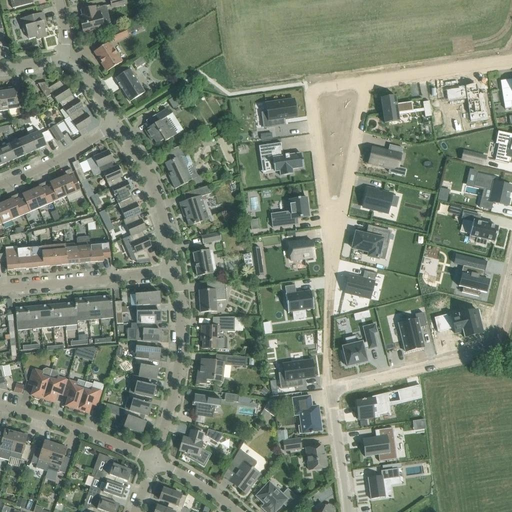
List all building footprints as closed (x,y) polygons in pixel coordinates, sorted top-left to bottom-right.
[(9,0),(12,9),(29,4),(27,0),(9,0)] [(79,18),(81,25),(80,28),(80,31),(83,32),(83,34),(103,29),(102,25),(110,23),(106,5),(94,9),(93,7),(82,10),(84,17),(79,18)] [(46,37),(44,27),(46,27),(43,13),(20,19),(23,28),(25,27),(28,39),(36,37),(37,39),(46,37)] [(114,42),(128,36),(125,28),(111,34),(114,42)] [(109,42),(94,52),(107,72),(122,62),(109,42)] [(122,89),(130,102),(144,93),(130,69),(115,78),(118,84),(121,89),(122,89)] [(51,95),(57,104),(71,95),(65,85),(63,87),(60,82),(60,81),(48,88),(45,83),(37,84),(46,98),(51,95)] [(458,89),(446,91),(448,102),(466,99),(470,123),(488,120),(484,93),(471,95),(470,90),(469,90),(469,88),(469,85),(457,87),(458,89)] [(12,88),(5,89),(8,110),(20,109),(20,111),(26,110),(24,94),(23,94),(24,98),(19,99),(17,90),(12,91),(12,88)] [(502,88),(501,88),(504,103),(505,109),(511,108),(511,102),(511,100),(511,99),(511,89),(503,91),(502,88)] [(0,111),(8,110),(5,89),(0,89),(0,111)] [(60,103),(69,117),(83,108),(77,99),(75,100),(71,95),(57,104),(60,103)] [(395,96),(380,98),(384,124),(399,122),(398,113),(413,111),(411,102),(396,104),(395,96)] [(267,112),(261,113),(264,129),(285,125),(282,125),(282,120),(284,120),(284,119),(296,117),(294,100),(265,104),(267,112)] [(429,101),(423,103),(425,117),(431,116),(429,101)] [(83,108),(69,117),(78,132),(92,123),(86,113),(84,115),(81,110),(83,108)] [(170,115),(167,109),(156,116),(155,115),(149,119),(149,120),(150,119),(152,123),(154,122),(155,124),(152,126),(152,125),(149,127),(150,127),(145,131),(147,134),(151,141),(154,139),(157,144),(163,140),(165,142),(176,135),(166,118),(170,115)] [(56,125),(50,129),(58,142),(64,138),(56,125)] [(35,151),(46,146),(40,132),(34,134),(31,128),(26,130),(29,136),(35,151)] [(498,144),(495,160),(508,163),(510,157),(511,158),(511,134),(498,132),(495,143),(498,144)] [(29,136),(19,141),(25,155),(35,151),(29,136)] [(14,160),(25,155),(19,141),(8,145),(14,160)] [(281,143),(258,146),(259,153),(260,153),(261,160),(264,159),(272,158),(273,163),(272,164),(272,166),(274,166),(275,172),(278,171),(278,172),(279,172),(279,173),(280,176),(283,176),(289,175),(293,174),(292,171),(292,170),(298,169),(303,168),(302,164),(302,162),(302,161),(302,160),(301,157),(300,154),(296,154),(289,155),(288,154),(288,155),(285,156),(285,155),(284,155),(284,156),(283,156),(282,156),(280,144),(281,144),(281,143)] [(188,153),(184,144),(166,152),(170,161),(165,163),(169,173),(168,174),(175,189),(187,183),(187,182),(192,180),(186,168),(191,166),(192,164),(187,154),(188,153)] [(8,145),(0,148),(0,155),(4,164),(14,160),(8,145)] [(372,148),(368,165),(389,170),(390,166),(398,168),(398,167),(403,148),(389,145),(388,152),(372,148)] [(108,151),(93,157),(93,158),(87,161),(94,177),(100,174),(118,166),(113,168),(110,161),(112,160),(108,151)] [(472,154),(470,161),(484,165),(485,157),(472,154)] [(73,167),(80,183),(86,180),(79,165),(73,167)] [(122,176),(118,166),(100,174),(103,173),(109,189),(127,181),(122,183),(120,177),(122,176)] [(67,176),(59,179),(66,197),(80,191),(71,169),(65,172),(67,176)] [(476,173),(474,185),(492,189),(490,202),(507,206),(511,186),(495,183),(496,178),(476,173)] [(52,203),(66,197),(59,179),(50,183),(49,181),(44,183),(52,203)] [(90,189),(86,180),(80,183),(85,192),(90,189)] [(111,188),(118,204),(131,198),(129,192),(131,191),(127,181),(109,189),(111,188)] [(38,209),(52,203),(44,183),(39,185),(39,187),(31,191),(38,209)] [(184,217),(185,217),(189,226),(208,220),(201,197),(211,194),(208,186),(184,194),(186,201),(179,204),(184,217)] [(449,190),(440,188),(437,200),(447,202),(449,190)] [(367,189),(363,208),(388,214),(389,207),(392,196),(392,195),(382,192),(382,194),(378,193),(378,191),(367,189)] [(22,193),(16,195),(25,214),(38,209),(31,191),(23,195),(22,193)] [(11,220),(25,214),(16,195),(11,197),(12,199),(3,203),(11,220)] [(134,204),(131,198),(118,204),(125,219),(123,220),(141,213),(136,203),(134,204)] [(290,212),(270,214),(272,228),(298,225),(298,224),(297,219),(309,217),(307,198),(289,200),(290,212)] [(0,225),(11,220),(3,203),(0,204),(0,225)] [(464,212),(462,219),(472,222),(469,236),(477,238),(476,243),(485,245),(486,241),(494,242),(498,228),(478,223),(480,216),(464,212)] [(129,237),(146,230),(141,220),(139,220),(137,215),(141,213),(123,220),(130,236),(129,237)] [(257,220),(250,221),(251,230),(258,229),(257,220)] [(356,233),(352,249),(362,251),(369,253),(368,257),(379,259),(379,257),(378,256),(381,243),(387,244),(390,233),(373,229),(371,236),(366,235),(356,233)] [(146,230),(129,237),(136,253),(133,254),(136,261),(136,260),(149,259),(145,249),(151,247),(147,236),(144,237),(142,232),(146,230)] [(201,237),(202,244),(221,240),(219,233),(201,237)] [(91,263),(89,243),(88,236),(76,237),(77,244),(79,264),(91,263)] [(303,241),(288,243),(290,261),(314,258),(312,241),(304,242),(303,241)] [(108,244),(102,245),(101,242),(89,243),(91,263),(103,262),(103,258),(110,258),(108,244)] [(77,244),(65,245),(67,265),(79,264),(77,244)] [(65,245),(53,246),(55,266),(67,265),(65,245)] [(43,268),(55,266),(53,246),(41,247),(43,268)] [(31,269),(43,268),(41,247),(29,248),(31,269)] [(259,247),(251,248),(254,267),(262,266),(259,247)] [(19,270),(31,269),(29,248),(17,250),(19,270)] [(17,250),(5,251),(7,271),(19,270),(17,250)] [(208,250),(193,253),(197,277),(213,274),(212,272),(214,271),(215,269),(214,265),(212,264),(211,264),(208,250)] [(457,255),(454,264),(470,268),(468,276),(463,275),(460,288),(465,289),(464,294),(476,297),(478,292),(485,294),(488,281),(481,279),(483,271),(480,270),(482,261),(457,255)] [(348,276),(344,293),(370,299),(376,274),(364,271),(362,279),(348,276)] [(207,290),(199,291),(200,313),(216,312),(216,301),(226,300),(224,280),(206,282),(207,290)] [(294,285),(285,287),(286,294),(285,294),(288,313),(289,313),(313,309),(313,310),(314,310),(311,291),(310,291),(296,293),(294,285)] [(135,295),(136,306),(142,306),(152,305),(160,305),(159,293),(135,295)] [(101,320),(113,318),(111,296),(99,298),(101,320)] [(99,298),(86,299),(88,321),(101,320),(99,298)] [(74,300),(75,303),(77,325),(77,322),(88,321),(86,299),(74,300)] [(65,327),(77,325),(75,303),(63,304),(65,327)] [(63,304),(51,305),(53,328),(65,327),(63,304)] [(41,329),(53,328),(51,305),(39,307),(41,329)] [(137,312),(137,324),(143,324),(149,324),(160,324),(160,312),(152,312),(152,305),(142,306),(136,306),(137,312)] [(39,307),(27,308),(29,330),(41,329),(39,307)] [(17,331),(29,330),(27,308),(15,309),(17,331)] [(415,319),(398,323),(405,352),(423,348),(418,328),(426,326),(422,313),(414,315),(415,319)] [(223,336),(223,332),(234,332),(234,317),(212,318),(212,327),(201,326),(201,336),(203,336),(202,349),(208,349),(210,352),(213,349),(218,350),(229,350),(227,350),(227,339),(224,336),(223,336)] [(137,341),(142,341),(142,342),(154,342),(160,343),(160,331),(149,330),(149,324),(143,324),(137,324),(131,324),(131,329),(135,329),(134,341),(137,341)] [(343,351),(340,352),(343,364),(346,364),(347,367),(366,362),(363,349),(368,348),(368,349),(376,347),(373,334),(377,333),(375,325),(363,328),(367,342),(362,343),(357,344),(355,337),(345,339),(347,346),(342,348),(343,351)] [(135,359),(141,359),(147,360),(158,361),(160,349),(154,349),(154,342),(142,342),(142,341),(137,341),(135,359)] [(216,355),(216,361),(224,362),(224,363),(232,363),(232,366),(245,367),(246,358),(216,355)] [(140,365),(138,377),(144,378),(156,380),(158,368),(146,366),(147,360),(141,359),(135,359),(134,364),(140,365)] [(198,366),(196,384),(205,385),(206,381),(222,383),(224,363),(224,362),(216,361),(215,361),(201,359),(200,366),(198,366)] [(284,373),(278,374),(281,389),(303,386),(300,386),(300,381),(302,381),(302,379),(314,378),(312,360),(283,365),(284,373)] [(40,399),(42,400),(48,379),(51,370),(46,368),(43,370),(42,372),(33,370),(28,383),(34,385),(31,396),(33,397),(34,399),(38,400),(40,399)] [(51,370),(48,379),(42,400),(45,400),(45,403),(49,404),(51,402),(54,403),(57,392),(63,394),(67,380),(58,377),(58,375),(56,371),(51,370)] [(143,384),(144,378),(138,377),(132,376),(129,393),(134,394),(141,396),(152,399),(155,387),(143,384)] [(74,410),(77,410),(83,390),(85,382),(78,380),(77,383),(67,380),(63,394),(69,396),(65,407),(68,407),(68,410),(73,411),(74,410)] [(85,382),(83,390),(77,410),(79,411),(79,413),(84,415),(85,413),(88,414),(91,403),(97,405),(103,385),(93,382),(92,385),(85,382)] [(16,384),(14,393),(21,394),(23,386),(16,384)] [(420,386),(397,392),(397,393),(399,401),(400,402),(422,397),(420,386)] [(264,388),(260,393),(265,397),(269,392),(264,388)] [(139,402),(141,396),(134,394),(129,393),(124,409),(129,411),(136,413),(141,415),(147,417),(151,405),(139,402)] [(225,394),(224,401),(238,403),(239,396),(225,394)] [(373,400),(356,402),(359,419),(379,416),(388,414),(387,403),(389,403),(388,395),(388,394),(372,398),(372,399),(373,398),(373,400)] [(192,400),(192,406),(197,407),(195,418),(196,418),(205,419),(213,420),(214,413),(217,413),(222,413),(220,408),(221,399),(194,395),(194,396),(193,401),(192,400)] [(310,396),(292,399),(294,410),(299,410),(301,426),(298,426),(299,434),(310,433),(311,433),(313,433),(313,432),(321,431),(320,422),(320,421),(319,421),(318,416),(319,416),(319,415),(318,406),(311,407),(310,396)] [(269,400),(264,409),(274,417),(271,400),(269,400)] [(145,423),(139,421),(141,415),(136,413),(129,411),(124,409),(122,415),(127,417),(121,434),(126,436),(128,429),(141,434),(145,423)] [(375,437),(362,439),(362,440),(363,440),(365,456),(364,456),(364,457),(378,455),(379,462),(391,460),(389,451),(395,450),(395,449),(394,449),(393,439),(394,439),(394,438),(393,438),(392,429),(392,428),(374,431),(375,432),(379,431),(379,437),(375,437)] [(0,459),(8,461),(9,457),(15,433),(4,430),(1,441),(0,440),(0,459)] [(208,430),(206,437),(218,444),(223,434),(208,430)] [(208,455),(200,450),(202,443),(201,443),(203,434),(191,431),(189,439),(183,438),(179,451),(190,454),(189,457),(203,465),(208,455)] [(281,431),(277,431),(278,442),(283,442),(287,441),(285,431),(281,432),(281,431)] [(15,433),(9,457),(21,460),(26,462),(30,448),(24,447),(27,436),(15,433)] [(284,451),(301,449),(300,439),(287,441),(283,442),(284,451)] [(46,472),(47,470),(55,445),(44,441),(41,452),(35,450),(31,463),(36,465),(35,468),(46,472)] [(58,472),(64,474),(68,461),(63,459),(66,448),(55,445),(47,470),(57,473),(58,472)] [(326,468),(325,459),(324,453),(323,453),(322,446),(306,448),(309,471),(315,470),(317,472),(322,471),(324,469),(326,468)] [(239,450),(227,470),(234,475),(229,482),(245,494),(260,474),(252,469),(254,465),(255,466),(256,464),(256,463),(256,461),(239,450)] [(97,471),(94,477),(102,480),(107,482),(107,481),(116,485),(118,479),(126,482),(130,471),(105,462),(101,472),(97,471)] [(381,476),(367,478),(370,499),(385,497),(383,480),(399,478),(397,469),(380,471),(381,476)] [(416,473),(399,485),(403,491),(421,479),(416,473)] [(124,488),(116,485),(107,481),(107,482),(102,480),(94,477),(94,478),(100,480),(97,490),(98,491),(96,497),(107,501),(109,495),(120,499),(124,488)] [(65,479),(63,485),(70,488),(72,482),(65,479)] [(256,496),(264,505),(261,508),(265,511),(275,511),(282,504),(285,507),(295,497),(287,489),(282,495),(269,482),(256,496)] [(171,504),(169,510),(172,511),(189,511),(190,511),(182,508),(186,497),(178,494),(179,493),(173,491),(173,492),(163,489),(162,490),(160,490),(157,497),(159,498),(159,500),(171,504)] [(115,511),(118,505),(107,501),(96,497),(94,496),(90,507),(88,506),(85,511),(115,511)]
